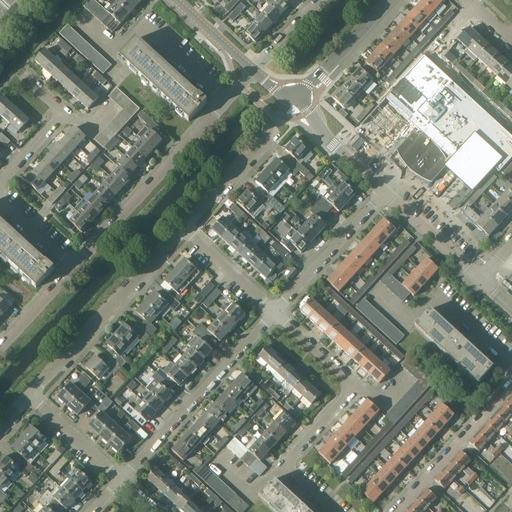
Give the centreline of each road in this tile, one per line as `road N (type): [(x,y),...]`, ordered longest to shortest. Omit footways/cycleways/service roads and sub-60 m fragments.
road 1 (residential): [(331,511),(281,467),(352,391),(271,316)]
road 2 (residential): [(73,265),(253,72)]
road 3 (residential): [(28,395),(183,235)]
road 4 (residential): [(121,479),(271,316)]
road 5 (residential): [(183,235),(263,144),(293,96)]
road 6 (residential): [(394,511),(511,384)]
road 7 (residential): [(511,133),(443,71),(435,53),(475,8)]
road 8 (residential): [(271,316),(385,193)]
road 9 (tertiary): [(293,96),(390,0)]
road 10 (tertiary): [(385,193),(293,96)]
road 11 (tertiary): [(483,283),(385,193)]
road 12 (residential): [(121,479),(28,395)]
